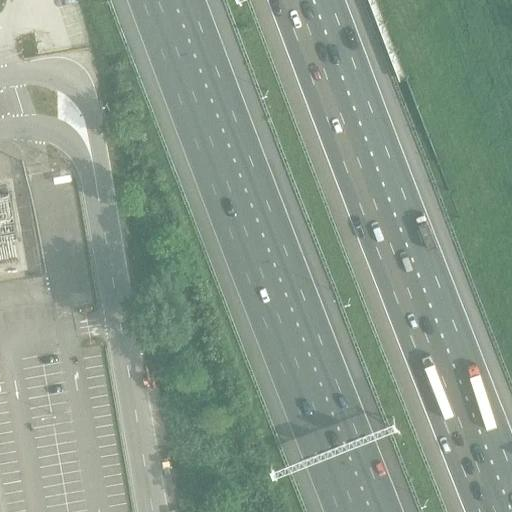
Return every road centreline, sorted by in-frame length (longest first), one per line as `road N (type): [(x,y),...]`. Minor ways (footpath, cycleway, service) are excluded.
road 1 (motorway): [(179,0),(373,511)]
road 2 (motorway): [(493,511),(304,0)]
road 3 (unclassified): [(92,165),(151,511)]
road 4 (unclassified): [(92,165),(90,113),(69,77),(39,71),(0,78)]
